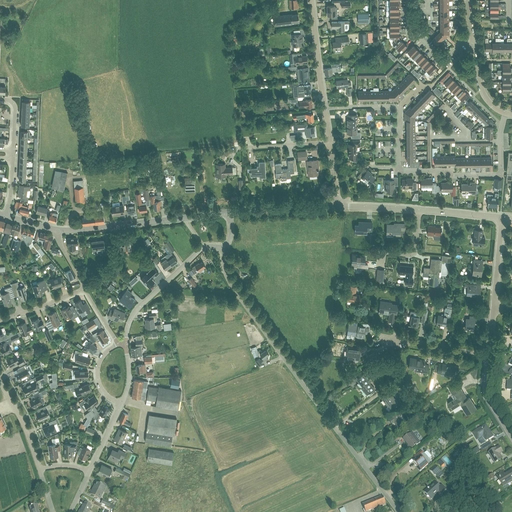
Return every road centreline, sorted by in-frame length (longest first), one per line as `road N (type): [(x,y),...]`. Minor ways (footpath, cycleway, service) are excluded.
road 1 (unclassified): [(397,511),(230,283),(225,248)]
road 2 (residential): [(396,107),(398,171),(497,174),(497,141)]
road 3 (residential): [(125,346),(136,309),(197,252),(225,248)]
road 4 (tertiary): [(186,217),(57,230)]
